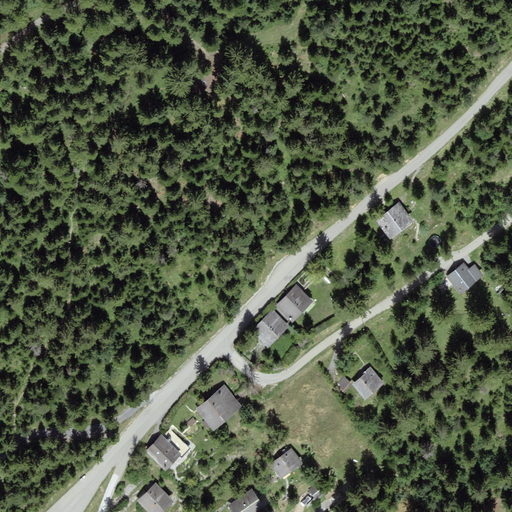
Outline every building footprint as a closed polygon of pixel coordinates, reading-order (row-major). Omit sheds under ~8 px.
[(375,220),(390,239),(413,220),(398,202),(375,220)] [(483,276),(474,264),(469,268),(464,262),(446,276),(460,294),(483,276)] [(296,284),(276,305),(293,321),(313,300),(296,284)] [(272,309),(251,330),(268,347),(289,326),(272,309)] [(371,367),(352,383),(367,400),(385,384),(371,367)] [(351,384),(344,376),(336,385),(344,392),(351,384)] [(224,385),(196,409),(214,430),(242,406),(224,385)] [(162,434),(146,452),(166,470),(183,454),(162,434)] [(292,448),(269,464),(280,479),(303,463),(292,448)] [(155,483),(138,500),(149,511),(162,511),(173,501),(155,483)] [(253,489),(228,505),(232,511),(263,511),(267,510),(253,489)]
